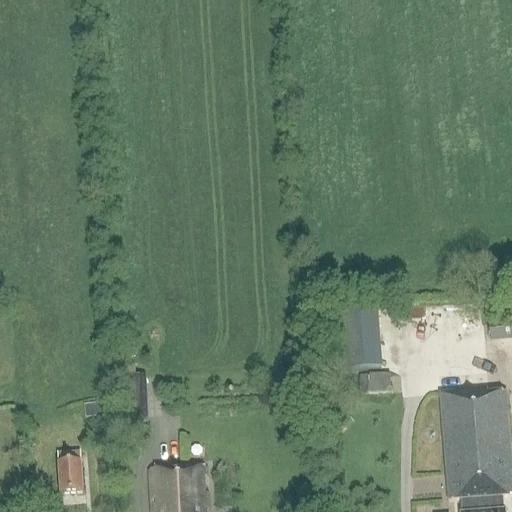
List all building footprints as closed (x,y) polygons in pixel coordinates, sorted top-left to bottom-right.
[(386,309),(342,311),(343,346),(356,345),(357,365),(388,364),(386,309)] [(372,392),(394,391),(393,375),(371,376),(372,392)] [(511,498),(511,488),(504,395),(487,397),(487,392),(439,396),(449,504),(460,503),(460,511),(504,511),(504,500),(511,498)] [(145,432),(144,408),(135,408),(135,393),(125,393),(127,433),(145,432)] [(110,403),(83,407),(85,420),(112,416),(110,403)] [(81,494),(79,455),(57,457),(60,496),(81,494)] [(206,511),(204,470),(149,473),(151,511),(206,511)]
